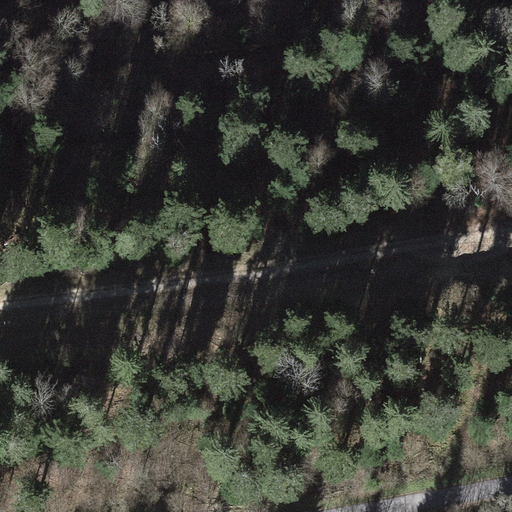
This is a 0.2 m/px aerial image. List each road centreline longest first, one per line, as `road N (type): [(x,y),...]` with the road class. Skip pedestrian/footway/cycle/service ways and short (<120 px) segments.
road 1 (track): [(0,303),(256,271),(511,226)]
road 2 (unclassified): [(511,486),(373,511)]
